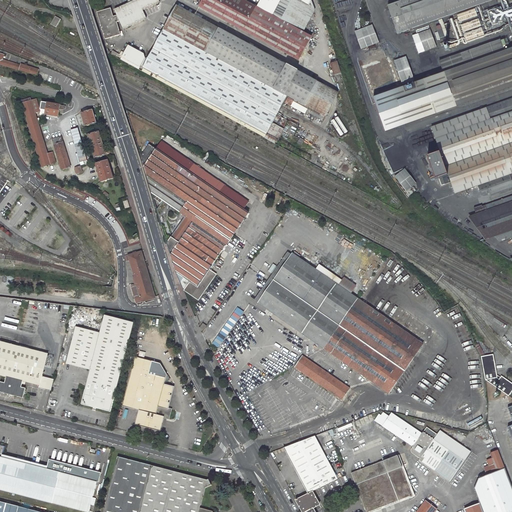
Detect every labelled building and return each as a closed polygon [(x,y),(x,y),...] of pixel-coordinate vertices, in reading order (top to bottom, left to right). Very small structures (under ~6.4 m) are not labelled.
[(97,11),(106,40),(121,35),(122,35),(118,21),(120,21),(119,18),(120,18),(124,28),(147,18),(144,10),(161,2),(160,0),(135,0),(116,9),(118,14),(114,15),(111,7),(97,11)] [(264,1),(262,0),(206,0),(202,9),(300,62),(313,39),(314,37),(308,33),(307,36),(305,35),(276,19),(259,10),(264,1)] [(282,7),(285,0),(295,0),(311,9),(314,4),(311,0),(262,0),(264,1),(259,10),(276,19),(282,7)] [(311,9),(295,0),(285,0),(282,7),(312,24),(313,21),(318,12),(311,9)] [(404,0),(388,6),(397,32),(490,0),(404,0)] [(165,28),(217,57),(295,99),(291,106),(304,113),(308,106),(309,107),(307,111),(312,113),(314,110),(323,115),(329,104),(313,91),(317,85),(313,80),(178,5),(165,28)] [(305,35),(312,24),(282,7),(276,19),(305,35)] [(55,16),(50,24),(55,27),(60,19),(55,16)] [(273,123),(287,97),(165,30),(142,71),(265,138),(267,134),(273,123)] [(499,39),(460,53),(439,60),(443,71),(423,78),(435,113),(511,86),(511,47),(503,50),(499,39)] [(145,54),(128,45),(125,50),(124,50),(123,52),(122,51),(120,54),(113,50),(111,54),(140,70),(146,58),(145,54)] [(0,67),(38,78),(39,72),(22,67),(21,69),(2,64),(4,59),(0,57),(0,67)] [(313,91),(329,104),(336,92),(313,80),(317,85),(313,91)] [(23,101),(42,167),(51,164),(56,163),(53,152),(48,154),(35,112),(40,110),(37,99),(32,101),(31,98),(23,101)] [(478,185),(511,173),(511,98),(432,127),(454,193),(478,185)] [(46,114),(59,116),(59,113),(64,113),(65,106),(42,102),(41,109),(46,110),(46,114)] [(96,123),(93,110),(82,114),(85,127),(96,123)] [(312,113),(321,119),(323,115),(314,110),(312,113)] [(284,129),(273,123),(267,134),(278,140),(284,129)] [(106,155),(99,132),(88,135),(95,158),(106,155)] [(70,167),(62,137),(53,139),(62,170),(70,167)] [(142,157),(153,192),(154,197),(154,198),(163,204),(158,210),(162,223),(164,223),(162,217),(170,205),(182,213),(186,216),(185,218),(168,243),(177,272),(185,277),(182,282),(185,288),(200,298),(217,273),(210,269),(249,213),(243,209),(248,201),(161,142),(156,149),(150,145),(142,157)] [(78,156),(75,148),(69,150),(72,158),(78,156)] [(114,178),(108,161),(97,164),(102,182),(114,178)] [(405,193),(415,184),(402,169),(392,178),(405,193)] [(511,186),(511,173),(478,185),(481,195),(489,192),(489,194),(511,186)] [(415,193),(434,208),(438,203),(419,188),(415,193)] [(511,194),(482,205),(481,204),(474,207),(477,215),(495,236),(497,239),(500,242),(511,237),(511,258),(509,260),(511,261),(511,194)] [(495,236),(477,215),(468,218),(486,239),(495,236)] [(156,298),(142,252),(126,257),(128,262),(131,261),(138,285),(132,287),(138,304),(156,298)] [(292,254),(288,252),(256,298),(257,299),(260,294),(263,296),(292,254)] [(358,299),(292,254),(263,296),(260,294),(257,299),(256,300),(324,347),(358,299)] [(324,347),(390,392),(423,343),(358,299),(324,347)] [(134,323),(106,316),(102,333),(78,327),(68,364),(92,370),(83,405),(111,412),(134,323)] [(212,344),(219,347),(228,330),(221,327),(212,344)] [(48,353),(0,341),(0,375),(6,377),(4,383),(0,382),(0,392),(23,398),(25,388),(21,387),(22,384),(22,381),(25,382),(40,385),(42,376),(48,353)] [(303,355),(300,361),(297,368),(342,399),(350,388),(303,355)] [(482,361),(486,379),(509,396),(511,393),(511,384),(502,377),(499,380),(497,379),(497,378),(493,356),(481,358),(482,361)] [(136,357),(123,407),(140,411),(136,425),(161,432),(165,417),(169,418),(171,410),(169,410),(175,387),(165,385),(166,381),(167,382),(171,380),(169,376),(167,376),(168,375),(162,363),(136,357)] [(40,387),(52,390),(55,379),(42,376),(40,385),(40,387)] [(422,434),(391,413),(389,416),(383,413),(381,416),(377,422),(413,447),(410,451),(410,452),(410,453),(419,459),(418,461),(449,483),(470,453),(439,431),(433,440),(423,432),(422,434)] [(284,447),(308,493),(311,491),(338,479),(315,436),(284,447)] [(61,473),(2,457),(5,446),(0,444),(0,489),(53,504),(53,503),(88,511),(90,511),(92,505),(94,498),(97,482),(61,473)] [(464,509),(465,511),(511,511),(511,487),(497,449),(491,452),(493,457),(488,459),(490,465),(485,467),(488,474),(479,477),(475,489),(480,503),(464,509)] [(215,511),(214,510),(202,507),(207,486),(213,484),(210,478),(209,479),(119,455),(103,511),(215,511)] [(352,472),(367,511),(368,511),(413,495),(415,494),(414,489),(411,489),(397,455),(352,472)] [(315,511),(313,507),(318,504),(311,491),(308,493),(296,499),(303,511),(315,511)] [(426,500),(416,511),(434,511),(437,509),(426,500)] [(0,511),(17,511),(19,506),(0,501),(0,511)]
